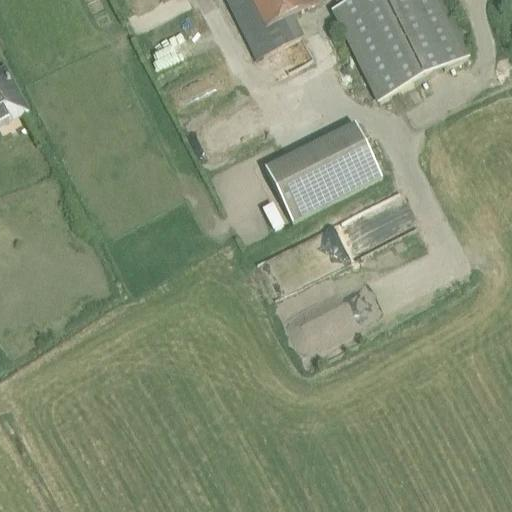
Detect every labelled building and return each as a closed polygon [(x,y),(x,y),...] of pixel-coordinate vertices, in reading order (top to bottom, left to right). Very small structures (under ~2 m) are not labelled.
[(226,0),(257,62),(332,25),(319,0),(226,0)] [(336,0),(340,7),(333,10),(380,105),(468,62),(437,0),(336,0)] [(0,130),(27,116),(5,73),(0,75),(0,130)] [(382,181),(356,127),(283,163),(265,173),(292,226),(382,181)] [(329,341),(399,311),(383,273),(311,303),(319,321),(320,320),(329,341)]
